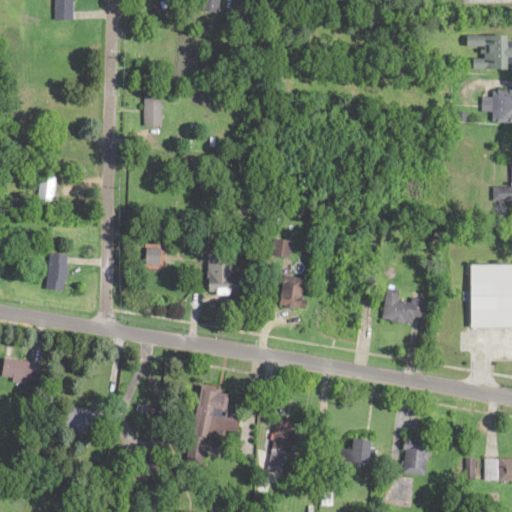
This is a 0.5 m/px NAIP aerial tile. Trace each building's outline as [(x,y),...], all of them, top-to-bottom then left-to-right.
[(74,23),(73,0),(54,0),(55,23),(74,23)] [(203,0),(202,12),(219,15),(221,0),(203,0)] [(511,73),(511,39),(470,39),(470,49),(486,50),(486,61),(475,61),(475,73),(511,73)] [(511,91),(495,91),(495,100),(484,100),(484,116),(493,116),(493,125),(511,124),(511,91)] [(145,94),(145,128),(163,128),(163,94),(145,94)] [(55,207),(57,179),(41,178),(40,206),(55,207)] [(511,188),(495,189),(495,203),(511,203),(511,188)] [(294,258),(294,242),(278,242),(278,258),(294,258)] [(70,257),(51,256),(48,292),(67,293),(70,257)] [(210,296),(244,295),(243,274),(237,274),(237,264),(228,265),(228,257),(209,257),(210,296)] [(282,309),(307,310),(308,281),(283,280),(282,309)] [(424,320),(425,303),(401,302),(401,295),(386,294),(385,324),(415,326),(416,319),(424,320)] [(511,295),(498,295),(498,316),(511,316),(511,295)] [(42,367),(7,360),(3,381),(38,388),(42,367)] [(229,442),(232,393),(204,391),(200,440),(229,442)] [(76,439),(101,438),(100,411),(75,412),(76,439)] [(305,426),(278,422),(273,452),(301,456),(305,426)] [(375,466),(376,443),(353,442),(352,465),(375,466)] [(435,450),(409,446),(405,476),(430,480),(435,450)] [(511,461),(486,461),(486,484),(511,483),(511,461)]
